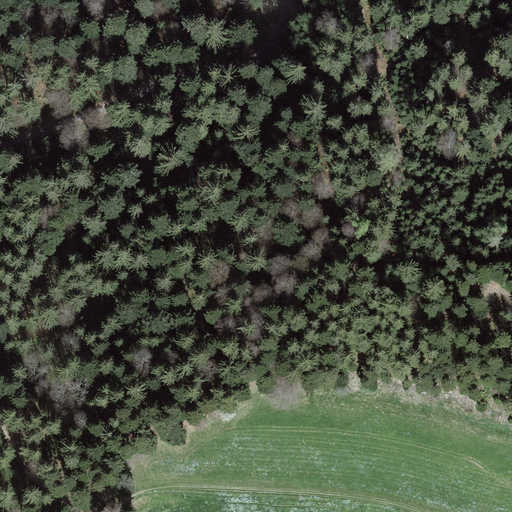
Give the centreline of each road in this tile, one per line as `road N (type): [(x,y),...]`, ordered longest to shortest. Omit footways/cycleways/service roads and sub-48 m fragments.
road 1 (track): [(0,151),(154,86),(246,66),(270,46),(287,0)]
road 2 (track): [(113,511),(144,490),(171,486),(350,496),(420,511)]
road 3 (track): [(368,0),(395,141),(397,205),(385,242),(353,288)]
road 4 (track): [(511,293),(387,274)]
road 5 (track): [(73,511),(0,414)]
